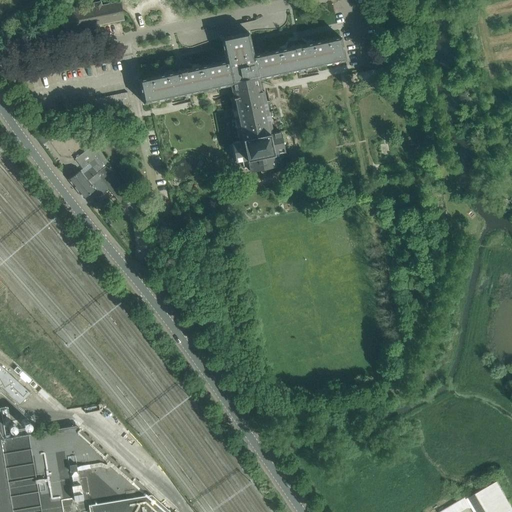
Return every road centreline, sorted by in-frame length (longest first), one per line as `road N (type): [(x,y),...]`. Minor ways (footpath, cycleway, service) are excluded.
road 1 (tertiary): [(302,511),(0,103)]
road 2 (residential): [(0,63),(312,0)]
